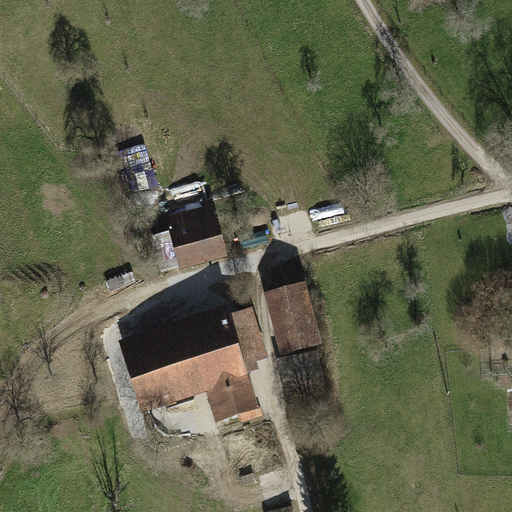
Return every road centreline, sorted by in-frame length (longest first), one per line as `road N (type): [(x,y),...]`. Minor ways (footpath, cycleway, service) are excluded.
road 1 (track): [(302,511),(276,420),(257,301),(263,276),(305,248),(507,189)]
road 2 (track): [(507,189),(350,0)]
